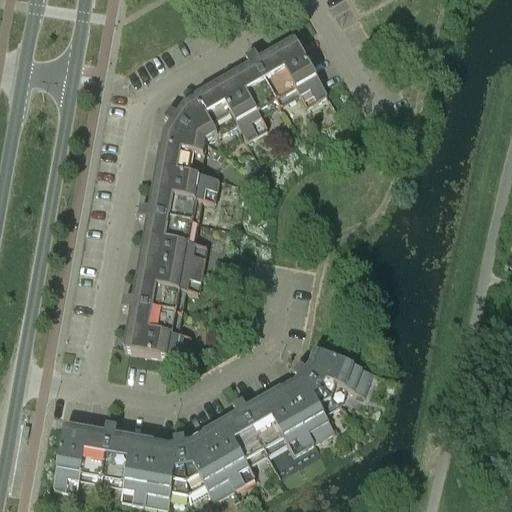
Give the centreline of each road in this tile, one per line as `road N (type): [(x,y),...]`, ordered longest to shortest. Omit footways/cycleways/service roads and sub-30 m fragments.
road 1 (residential): [(93,394),(142,103),(256,34),(237,0)]
road 2 (tertiary): [(20,381),(72,75)]
road 3 (residential): [(93,394),(164,407),(265,353),(283,275)]
road 4 (tertiary): [(26,70),(0,216)]
road 5 (residential): [(374,117),(311,0)]
